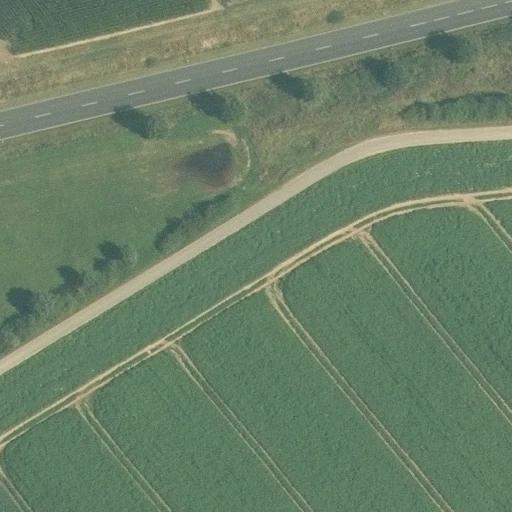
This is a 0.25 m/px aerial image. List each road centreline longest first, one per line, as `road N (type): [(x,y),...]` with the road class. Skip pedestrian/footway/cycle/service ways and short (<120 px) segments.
road 1 (track): [(0,367),(324,168),(379,143),(511,133)]
road 2 (secondary): [(502,0),(0,121)]
